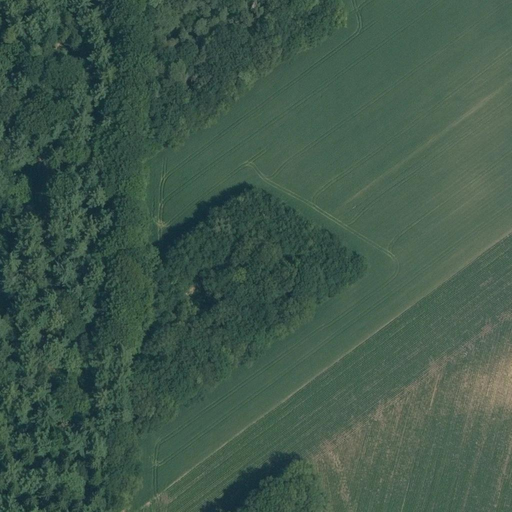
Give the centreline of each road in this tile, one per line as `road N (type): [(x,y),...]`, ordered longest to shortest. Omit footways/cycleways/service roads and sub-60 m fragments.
road 1 (track): [(137,0),(122,511)]
road 2 (track): [(70,0),(40,84),(0,130)]
